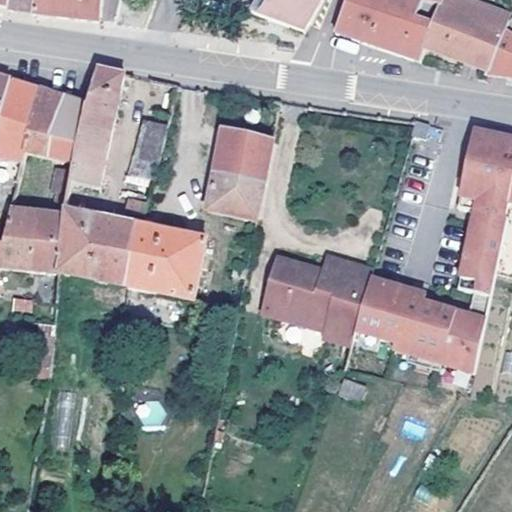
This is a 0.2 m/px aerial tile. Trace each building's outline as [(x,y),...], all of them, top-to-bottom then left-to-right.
[(0,0),(0,7),(5,9),(11,10),(10,11),(35,15),(36,0),(0,0)] [(36,0),(35,15),(58,18),(76,20),(99,24),(101,0),(36,0)] [(263,0),(254,16),(307,35),(325,0),(263,0)] [(409,60),(420,64),(425,51),(445,0),(349,0),(335,36),(344,39),(409,60)] [(461,0),(445,0),(425,51),(463,65),(491,75),(506,32),(511,18),(461,0)] [(491,75),(490,77),(511,79),(511,36),(506,32),(491,75)] [(76,167),(73,186),(101,193),(126,77),(98,71),(88,106),(76,167)] [(0,130),(0,162),(24,168),(27,155),(41,91),(32,88),(12,82),(10,86),(0,130)] [(0,130),(10,86),(0,83),(0,130)] [(41,91),(27,155),(50,161),(67,100),(41,91)] [(50,161),(76,167),(88,106),(72,101),(67,100),(50,161)] [(130,179),(156,184),(170,129),(144,123),(130,179)] [(416,127),(412,141),(428,143),(430,129),(416,127)] [(274,146),(225,134),(209,215),(257,225),(260,211),(274,146)] [(475,157),(476,158),(478,149),(486,150),(488,144),(489,138),(479,135),(475,157)] [(511,207),(511,142),(489,138),(488,144),(486,150),(478,149),(476,158),(475,157),(463,214),(479,218),(502,222),(499,233),(477,228),(462,295),(478,298),(474,320),(428,311),(422,340),(407,337),(413,308),(415,300),(370,290),(357,334),(397,346),(395,353),(476,370),(493,292),(503,251),(507,229),(511,207)] [(12,218),(5,247),(3,271),(34,275),(40,216),(13,214),(12,218)] [(0,215),(0,246),(5,247),(12,218),(0,215)] [(69,215),(68,220),(61,278),(126,292),(138,229),(69,215)] [(68,220),(40,216),(34,275),(61,278),(68,220)] [(502,222),(479,218),(477,228),(499,233),(502,222)] [(138,229),(126,292),(194,306),(208,244),(138,229)] [(511,230),(507,229),(503,251),(511,252),(511,230)] [(370,290),(373,281),(332,270),(329,282),(290,271),(277,318),(333,333),(330,345),(353,351),(357,334),(370,290)] [(428,311),(413,308),(407,337),(422,340),(428,311)] [(345,382),(339,397),(361,406),(367,390),(345,382)] [(136,407),(144,429),(166,421),(159,399),(136,407)]
